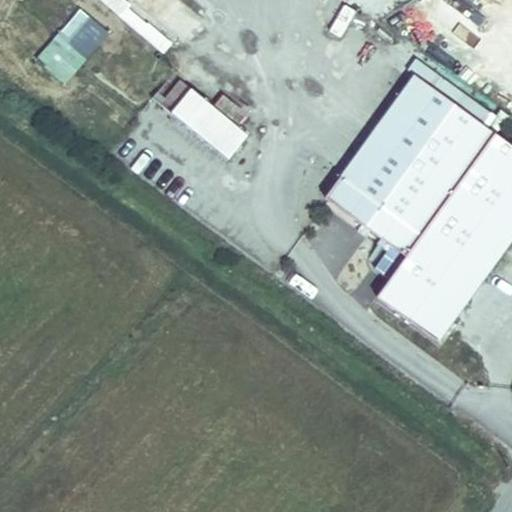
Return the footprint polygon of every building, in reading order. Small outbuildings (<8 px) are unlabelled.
[(123,0),(97,0),(160,55),(172,42),(123,0)] [(335,36),(352,13),(341,5),(324,28),(335,36)] [(34,60),(64,86),(108,34),(77,8),(34,60)] [(377,297),(442,342),(511,240),(511,146),(409,76),(325,200),(391,245),(374,269),(389,279),(377,297)] [(227,161),(248,136),(179,79),(158,103),(227,161)]
